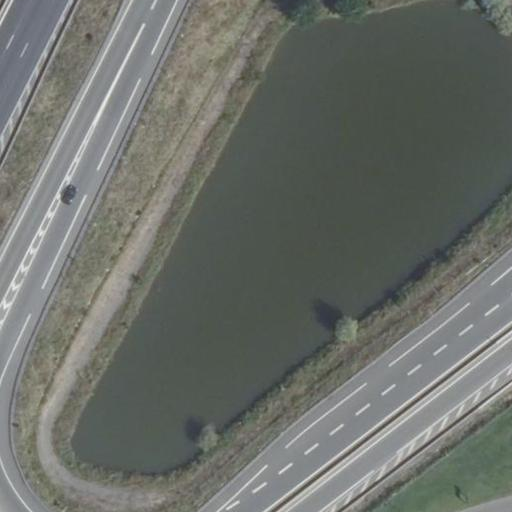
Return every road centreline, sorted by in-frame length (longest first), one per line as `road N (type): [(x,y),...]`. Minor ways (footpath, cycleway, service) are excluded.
road 1 (trunk): [(0,355),(129,69),(140,28)]
road 2 (trunk): [(505,304),(232,511)]
road 3 (trunk): [(0,283),(107,67),(140,28)]
road 4 (trunk): [(301,511),(511,350)]
